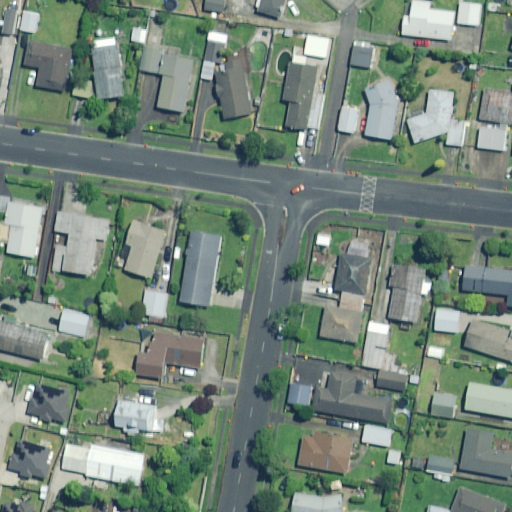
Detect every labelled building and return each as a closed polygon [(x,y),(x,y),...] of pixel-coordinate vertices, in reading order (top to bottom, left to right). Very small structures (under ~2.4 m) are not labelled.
[(224,0),(207,0),(207,11),(224,13),(224,0)] [(282,19),(288,0),(263,0),(260,12),(282,19)] [(432,2),(412,0),(411,0),(410,16),(405,15),(403,35),(452,40),(455,13),(431,10),(432,2)] [(481,5),(461,3),(459,24),(479,26),(481,5)] [(17,11),(6,9),(2,34),(13,35),(17,11)] [(40,15),(25,12),(22,30),(36,33),(40,15)] [(147,31),(134,29),(132,41),(145,43),(147,31)] [(228,35),(210,32),(202,79),(213,81),(216,63),(223,64),(228,35)] [(322,35),(311,33),(309,45),(320,47),(322,35)] [(126,97),(118,39),(93,42),(100,100),(126,97)] [(74,50),(30,42),(26,65),(43,69),(39,86),(66,92),(74,50)] [(167,53),(146,49),(142,71),(164,75),(157,108),(184,113),(194,61),(166,56),(167,53)] [(371,68),(373,55),(352,52),(350,65),(371,68)] [(307,58),(290,55),(283,100),(291,102),(287,127),(318,132),(324,95),(315,94),(319,68),(306,66),(307,58)] [(252,116),(243,62),(217,67),(227,120),(252,116)] [(394,96),(396,84),(378,81),(376,92),(367,91),(365,102),(372,104),(367,136),(392,140),(400,96),(394,96)] [(511,92),(486,89),(481,120),(511,124),(511,92)] [(454,93),(430,91),(428,115),(408,121),(415,143),(425,140),(450,133),(454,93)] [(358,110),(343,108),(339,131),(354,133),(358,110)] [(507,130),(481,127),(478,149),(505,151),(507,130)] [(43,208),(9,203),(6,220),(3,220),(0,240),(0,242),(9,244),(7,253),(35,258),(43,208)] [(110,221),(59,212),(56,231),(71,234),(68,248),(57,246),(53,270),(91,276),(96,247),(105,248),(110,221)] [(166,232),(135,222),(127,245),(133,247),(125,270),(151,279),(166,232)] [(221,237),(193,232),(180,302),(209,307),(221,237)] [(332,247),(333,235),(319,233),(317,245),(332,247)] [(343,291),(366,295),(372,260),(367,259),(371,238),(362,236),(361,243),(351,242),(348,256),(342,255),(336,290),(343,291)] [(425,271),(397,266),(393,289),(395,289),(391,319),(417,323),(422,294),(428,295),(434,283),(423,282),(425,271)] [(511,271),(467,267),(466,271),(458,270),(457,282),(465,283),(465,291),(510,296),(509,307),(511,307),(511,271)] [(449,269),(438,268),(437,282),(448,282),(449,269)] [(325,308),(326,303),(332,304),(335,284),(303,280),(300,299),(300,305),(325,308)] [(167,294),(145,290),(141,315),(163,318),(167,294)] [(358,343),(365,296),(342,292),(340,306),(327,304),(322,338),(358,343)] [(90,316),(63,309),(58,331),(85,337),(90,316)] [(460,312),(437,309),(435,331),(458,333),(460,312)] [(17,320),(2,316),(0,324),(0,349),(44,361),(51,334),(15,325),(17,320)] [(511,361),(511,325),(510,329),(474,318),(465,347),(511,361)] [(407,375),(398,374),(399,366),(394,365),(395,358),(385,357),(389,326),(370,323),(364,367),(380,369),(378,388),(405,392),(407,375)] [(205,341),(156,334),(153,356),(140,354),(137,376),(163,379),(165,364),(201,369),(205,341)] [(443,349),(429,347),(427,357),(442,359),(443,349)] [(423,350),(413,348),(411,358),(421,360),(423,350)] [(358,379),(332,375),(329,390),(317,388),(313,411),(389,424),(393,400),(355,394),(358,379)] [(511,390),(470,384),(465,410),(511,417),(511,390)] [(311,387),(292,385),(289,404),(308,407),(311,387)] [(43,419),(42,423),(54,425),(55,422),(67,424),(70,408),(68,408),(71,392),(40,386),(37,399),(33,398),(30,417),(43,419)] [(457,397),(435,392),(430,414),(453,419),(457,397)] [(158,407),(120,402),(116,430),(140,434),(141,430),(155,432),(158,407)] [(392,431),(366,426),(363,443),(389,447),(392,431)] [(494,434),(469,430),(462,470),(511,478),(511,472),(511,454),(491,451),(494,434)] [(314,433),(313,438),(304,436),(299,464),(316,467),(316,469),(348,474),(354,441),(314,433)] [(23,476),(23,479),(32,481),(32,478),(47,481),(51,464),(48,463),(51,449),(17,442),(10,474),(23,476)] [(98,478),(96,490),(109,492),(111,480),(143,485),(148,455),(93,446),(93,450),(68,446),(64,470),(89,474),(88,476),(98,478)] [(400,453),(390,451),(388,463),(398,465),(400,453)] [(453,461),(429,456),(426,471),(436,473),(435,479),(449,482),(453,461)] [(424,461),(411,459),(410,467),(422,469),(424,461)] [(504,511),(507,503),(460,488),(452,511),(447,511),(431,507),(429,511),(504,511)] [(343,511),(346,495),(326,493),(326,497),(295,494),(292,511),(343,511)]
